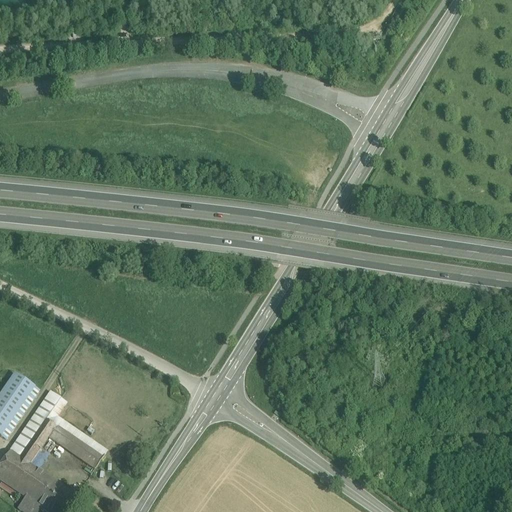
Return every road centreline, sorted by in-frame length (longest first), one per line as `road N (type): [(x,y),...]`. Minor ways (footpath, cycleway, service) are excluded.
road 1 (motorway): [(0,219),(511,289)]
road 2 (motorway): [(511,261),(0,194)]
road 3 (secondary): [(217,396),(461,0)]
road 4 (track): [(217,396),(0,282)]
road 5 (tertiary): [(382,511),(217,396)]
road 6 (secondary): [(140,511),(217,396)]
